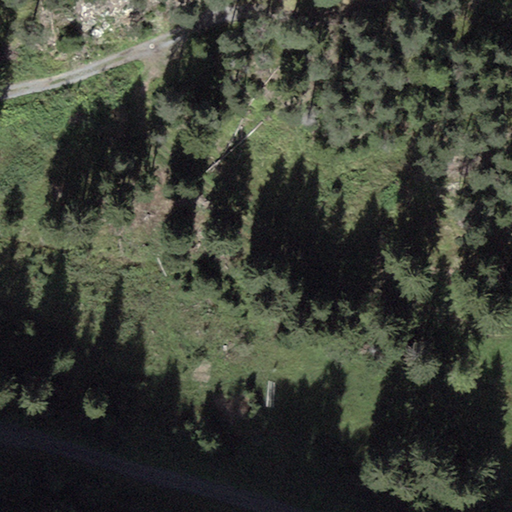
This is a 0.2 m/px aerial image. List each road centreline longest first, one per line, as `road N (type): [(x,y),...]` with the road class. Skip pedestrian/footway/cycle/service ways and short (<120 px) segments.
road 1 (track): [(0,92),(343,15),(379,0)]
road 2 (unclassified): [(0,434),(287,511)]
